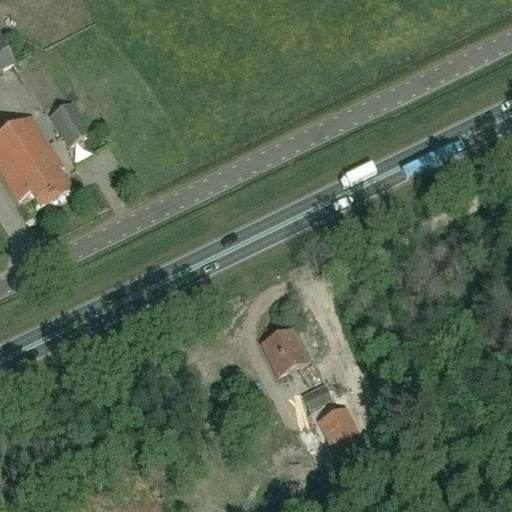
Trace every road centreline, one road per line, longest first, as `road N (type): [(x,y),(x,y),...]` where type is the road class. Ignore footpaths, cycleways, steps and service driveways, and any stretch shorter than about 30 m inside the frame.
road 1 (unclassified): [(0,289),(511,39)]
road 2 (trunk): [(0,361),(511,114)]
